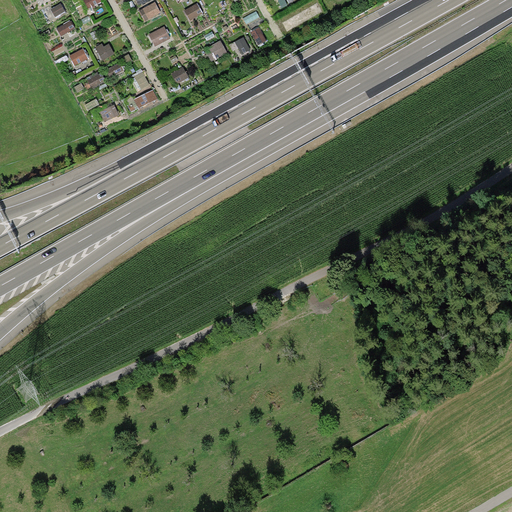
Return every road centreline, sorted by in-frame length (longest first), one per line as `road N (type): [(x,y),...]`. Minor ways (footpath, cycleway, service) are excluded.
road 1 (unclassified): [(511,170),(201,338),(0,435)]
road 2 (motorway): [(299,76),(0,246)]
road 3 (motorway): [(244,153),(511,1)]
road 4 (motorway): [(0,331),(244,153)]
road 5 (motorway): [(0,286),(244,153)]
road 6 (motorway): [(249,93),(99,175),(0,215)]
road 7 (motorway): [(438,0),(299,76)]
